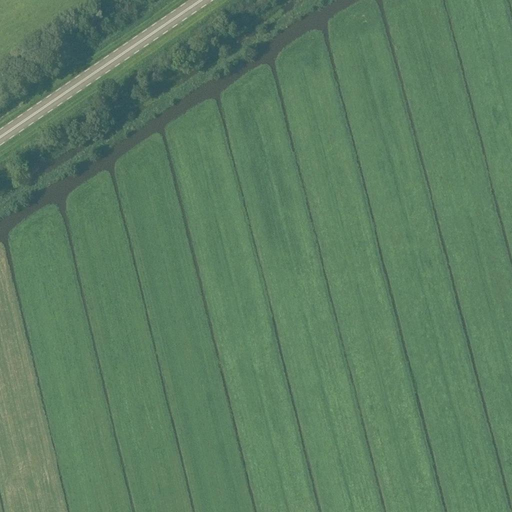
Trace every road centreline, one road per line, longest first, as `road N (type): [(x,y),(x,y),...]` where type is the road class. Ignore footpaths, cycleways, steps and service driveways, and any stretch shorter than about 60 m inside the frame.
road 1 (track): [(0,211),(321,0)]
road 2 (primary): [(0,137),(201,0)]
